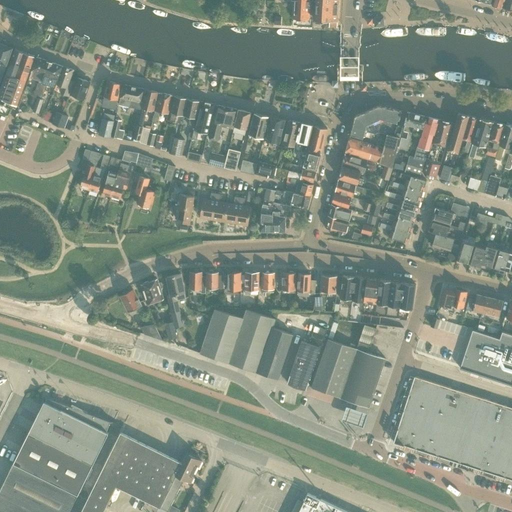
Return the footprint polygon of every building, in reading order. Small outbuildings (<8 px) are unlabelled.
[(312,14),(313,1),(309,1),(309,0),(291,0),(292,0),(294,0),(293,18),(308,19),(308,14),(312,14)] [(316,0),(315,20),(329,21),(329,27),(337,27),(337,21),(338,0),(316,0)] [(511,0),(504,0),(503,7),(511,9),(511,0)] [(375,19),(375,26),(384,26),(383,17),(375,17),(375,19)] [(0,61),(0,62),(0,81),(0,82),(7,64),(6,64),(12,47),(0,43),(0,61)] [(15,76),(24,52),(15,48),(7,73),(15,76)] [(34,55),(24,52),(15,76),(7,73),(0,92),(0,97),(17,105),(34,55)] [(37,98),(50,61),(37,56),(30,77),(40,80),(39,83),(38,82),(33,96),(36,97),(37,98)] [(55,86),(56,83),(62,65),(50,61),(37,98),(36,97),(32,111),(37,113),(42,99),(41,99),(46,85),(44,85),(45,82),(55,86)] [(62,65),(56,83),(64,86),(62,94),(69,96),(74,81),(70,80),(74,69),(62,65)] [(84,98),(90,81),(77,77),(71,94),(84,98)] [(116,105),(121,83),(108,80),(105,96),(112,98),(111,104),(116,105)] [(130,106),(134,86),(124,84),(119,104),(130,106)] [(145,89),(134,86),(130,106),(140,109),(145,89)] [(134,137),(134,138),(140,140),(143,126),(146,115),(147,109),(154,110),(158,91),(146,89),(140,114),(137,124),(135,132),(134,137)] [(168,113),(173,94),(160,92),(152,122),(157,123),(159,111),(168,113)] [(183,115),(187,98),(175,95),(170,121),(175,122),(177,114),(183,115)] [(199,100),(187,98),(183,115),(190,117),(188,125),(194,126),(199,100)] [(209,127),(214,104),(202,101),(196,124),(195,124),(193,133),(198,134),(200,125),(209,127)] [(9,107),(0,102),(0,110),(6,113),(9,107)] [(238,109),(217,104),(210,138),(219,140),(221,133),(222,126),(227,127),(234,128),(238,109)] [(372,133),(378,130),(387,133),(394,134),(397,124),(397,122),(399,123),(402,110),(379,105),(379,104),(367,110),(355,115),(355,116),(350,134),(363,137),(363,134),(365,135),(371,137),(372,133)] [(245,135),(251,111),(239,109),(235,126),(240,127),(239,133),(245,135)] [(415,126),(418,114),(408,111),(404,123),(405,123),(403,130),(408,131),(406,138),(401,137),(398,148),(407,150),(412,132),(413,125),(415,126)] [(58,125),(63,114),(57,112),(53,123),(58,125)] [(263,138),(268,116),(254,112),(249,135),(263,138)] [(460,138),(467,115),(458,113),(448,150),(458,153),(462,139),(460,138)] [(69,116),(63,114),(58,125),(64,128),(69,116)] [(412,132),(421,134),(423,134),(428,116),(418,114),(415,126),(413,125),(412,132)] [(471,142),(478,118),(467,115),(460,138),(462,139),(467,140),(464,150),(467,152),(468,152),(471,142)] [(285,119),(270,116),(263,144),(269,146),(270,141),(279,143),(285,119)] [(439,119),(428,116),(423,134),(421,134),(418,145),(414,157),(409,155),(405,170),(420,175),(421,172),(425,160),(426,156),(428,157),(430,149),(439,119)] [(114,121),(102,118),(99,134),(110,137),(114,121)] [(478,118),(471,142),(472,143),(470,151),(475,153),(475,152),(476,152),(478,144),(485,146),(492,121),(478,118)] [(121,121),(115,119),(111,136),(117,137),(121,121)] [(453,122),(439,119),(430,149),(428,157),(426,156),(425,160),(421,172),(436,176),(440,162),(434,160),(438,144),(446,146),(453,122)] [(300,122),(289,120),(283,144),(294,146),(300,122)] [(496,156),(498,149),(505,124),(492,121),(485,146),(484,150),(485,153),(496,156)] [(309,144),(313,125),(300,122),(296,140),(303,142),(301,151),(307,152),(309,144)] [(387,133),(383,147),(379,162),(385,164),(392,166),(400,136),(403,125),(397,124),(394,134),(387,133)] [(511,125),(505,124),(498,149),(496,156),(495,159),(501,160),(505,146),(511,148),(511,145),(511,125)] [(314,125),(308,150),(321,153),(327,128),(314,125)] [(156,134),(150,132),(147,144),(153,146),(156,134)] [(175,153),(178,138),(172,137),(169,152),(175,153)] [(346,152),(357,155),(360,141),(349,137),(346,152)] [(184,139),(178,138),(175,153),(181,155),(184,139)] [(236,170),(243,143),(237,141),(235,150),(229,149),(224,167),(236,170)] [(360,141),(357,155),(368,158),(372,144),(360,141)] [(368,158),(379,162),(383,147),(372,144),(368,158)] [(96,166),(97,161),(100,153),(93,151),(91,150),(88,159),(91,160),(89,164),(87,164),(84,172),(80,187),(89,189),(96,166)] [(317,169),(321,153),(308,150),(306,159),(305,158),(303,166),(317,169)] [(364,172),(367,160),(345,153),(342,165),(364,172)] [(100,167),(96,166),(89,189),(98,192),(102,177),(104,169),(106,169),(110,156),(104,154),(100,167)] [(226,158),(211,154),(209,164),(223,168),(226,158)] [(118,170),(119,170),(121,162),(122,159),(111,156),(109,166),(119,168),(118,170)] [(250,161),(243,159),(240,171),(247,172),(254,174),(257,163),(250,161)] [(274,177),(277,164),(258,160),(257,163),(255,173),(274,177)] [(405,163),(395,161),(393,168),(403,170),(405,163)] [(119,170),(118,173),(111,196),(120,198),(123,188),(126,189),(129,176),(127,175),(130,165),(121,162),(119,170)] [(171,181),(175,166),(168,164),(164,179),(171,181)] [(392,166),(385,164),(381,177),(388,180),(392,166)] [(450,181),(452,174),(451,173),(453,167),(444,164),(439,178),(450,181)] [(357,183),(361,171),(342,165),(339,177),(357,183)] [(286,177),(287,169),(277,167),(275,175),(286,177)] [(302,169),(301,173),(300,179),(304,180),(314,182),(316,172),(302,169)] [(118,173),(114,172),(109,170),(107,179),(102,193),(111,196),(118,173)] [(300,179),(301,173),(289,170),(288,176),(300,179)] [(406,179),(405,185),(423,190),(426,180),(408,174),(401,172),(400,176),(406,179)] [(457,183),(459,179),(460,176),(452,174),(450,181),(457,183)] [(149,179),(143,177),(140,176),(135,192),(139,192),(139,193),(140,193),(137,203),(142,205),(143,206),(147,207),(148,206),(149,207),(154,191),(146,189),(149,179)] [(297,184),(295,192),(310,195),(313,184),(303,182),(304,180),(300,179),(296,178),(291,177),(290,182),(297,184)] [(362,192),(363,187),(338,179),(335,191),(353,197),(354,190),(362,192)] [(485,193),(489,181),(482,179),(479,191),(485,193)] [(403,189),(401,195),(420,200),(423,190),(405,185),(394,181),(392,185),(403,189)] [(497,197),(501,182),(500,182),(499,184),(489,181),(485,193),(495,195),(495,196),(497,197)] [(509,185),(501,182),(497,197),(504,199),(509,185)] [(273,202),(275,190),(266,188),(264,200),(273,202)] [(177,205),(192,208),(195,191),(188,190),(187,194),(179,193),(177,205)] [(283,192),(276,190),(275,198),(281,199),(283,192)] [(310,195),(295,192),(294,192),(284,190),(283,196),(292,198),(291,203),(307,207),(310,195)] [(400,199),(398,205),(417,211),(420,200),(401,195),(390,191),(385,190),(384,194),(400,199)] [(200,217),(212,219),(216,193),(211,192),(210,196),(212,197),(211,200),(203,198),(200,217)] [(348,208),(351,197),(335,192),(332,203),(348,208)] [(212,219),(224,221),(227,202),(218,201),(219,199),(221,198),(221,194),(216,193),(212,219)] [(224,221),(236,223),(240,197),(235,196),(234,200),(236,201),(235,204),(227,202),(224,221)] [(240,197),(236,223),(248,225),(251,206),(242,205),(243,202),(244,202),(245,197),(240,197)] [(273,204),(274,202),(264,200),(263,203),(261,212),(262,212),(261,228),(272,228),(273,214),(272,214),(273,204)] [(397,209),(395,215),(414,221),(417,211),(398,205),(387,202),(383,200),(382,205),(397,209)] [(378,215),(381,203),(373,201),(370,212),(378,215)] [(291,206),(281,204),(274,202),(273,204),(272,214),(273,214),(272,228),(284,229),(284,216),(291,216),(291,206)] [(328,215),(349,220),(352,209),(348,208),(332,203),(328,215)] [(190,224),(192,208),(177,205),(176,217),(183,219),(183,223),(190,224)] [(455,213),(450,211),(435,207),(432,219),(450,224),(452,218),(454,219),(455,213)] [(394,220),(392,226),(411,231),(414,221),(395,215),(384,212),(383,216),(394,220)] [(346,232),(349,220),(328,215),(325,227),(335,230),(346,232)] [(377,217),(369,215),(367,222),(375,225),(377,217)] [(500,219),(495,217),(493,223),(505,226),(508,216),(502,215),(500,219)] [(428,230),(433,232),(448,236),(450,231),(448,230),(450,224),(432,219),(428,230)] [(411,231),(392,226),(381,222),(380,226),(391,230),(389,236),(407,242),(411,231)] [(372,234),(374,227),(364,224),(362,232),(372,234)] [(433,232),(431,236),(434,237),(432,246),(440,248),(441,247),(456,252),(458,246),(452,245),(454,238),(448,236),(433,232)] [(469,263),(474,244),(468,242),(469,239),(463,238),(457,259),(469,263)] [(475,244),(474,244),(469,263),(476,265),(475,268),(480,269),(481,266),(487,245),(486,245),(482,243),(483,241),(476,239),(475,244)] [(487,245),(481,266),(485,268),(486,265),(493,267),(498,248),(492,246),(493,243),(487,242),(486,245),(487,245)] [(498,248),(493,267),(500,269),(499,272),(504,273),(504,270),(511,249),(506,247),(505,250),(498,248)] [(223,287),(224,275),(218,275),(218,271),(214,271),(213,270),(210,270),(209,271),(207,271),(206,287),(223,287)] [(241,283),(242,274),(241,274),(241,272),(239,272),(238,270),(235,270),(234,272),(228,272),(228,289),(241,289),(241,283)] [(242,274),(241,283),(245,283),(245,292),(250,292),(250,289),(258,289),(259,272),(257,272),(256,270),(253,270),(251,272),(246,272),(245,274),(242,274)] [(202,271),(190,271),(190,288),(201,288),(201,292),(206,292),(206,275),(202,275),(202,271)] [(295,289),(296,272),(294,272),(293,271),(289,271),(288,272),(283,272),(283,289),(295,289)] [(274,288),(274,272),(263,272),(263,288),(274,288)] [(181,273),(167,276),(171,294),(167,295),(171,312),(180,310),(177,299),(186,297),(185,291),(181,273)] [(309,292),(315,292),(316,280),(310,279),(311,273),(299,273),(297,289),(309,290),(309,292)] [(335,292),(336,275),(322,274),(321,288),(321,291),(335,292)] [(354,276),(343,275),(340,298),(352,299),(355,277),(354,277),(354,276)] [(355,276),(355,277),(352,299),(364,301),(367,278),(366,278),(367,277),(355,276)] [(367,277),(367,278),(364,301),(376,303),(379,279),(367,277)] [(380,278),(380,279),(379,279),(376,303),(388,304),(391,281),(390,281),(391,280),(380,278)] [(148,302),(163,297),(157,279),(149,281),(147,281),(144,282),(143,283),(141,284),(148,302)] [(391,280),(391,281),(388,304),(400,306),(403,283),(402,282),(403,282),(391,280)] [(403,282),(403,283),(400,306),(412,307),(416,284),(403,282)] [(141,305),(141,304),(133,288),(127,291),(125,291),(122,292),(122,294),(121,295),(129,311),(132,316),(143,309),(141,305)] [(443,290),(440,305),(450,307),(450,308),(465,311),(466,306),(464,305),(467,291),(462,290),(460,289),(458,288),(456,288),(455,288),(454,290),(447,288),(443,290)] [(322,293),(315,292),(314,308),(325,310),(326,296),(322,296),(322,293)] [(487,300),(488,296),(477,293),(476,299),(469,297),(466,308),(473,310),(482,312),(485,300),(487,300)] [(503,300),(488,296),(487,300),(485,300),(482,312),(480,319),(484,320),(486,313),(499,316),(503,300)] [(200,352),(257,372),(275,318),(246,308),(243,317),(215,308),(200,352)] [(275,318),(257,372),(277,378),(292,334),(287,332),(291,319),(277,314),(275,318)] [(437,327),(439,319),(434,317),(431,325),(437,327)] [(162,339),(154,322),(141,326),(144,334),(162,339)] [(174,325),(173,322),(165,324),(169,339),(176,338),(174,325)] [(327,330),(315,325),(309,341),(321,346),(327,330)] [(511,333),(502,331),(500,338),(473,329),(461,367),(511,384),(511,333)] [(328,338),(312,386),(334,394),(340,396),(363,404),(368,406),(384,358),(384,357),(366,351),(369,344),(359,341),(356,348),(328,338)] [(306,389),(320,347),(301,340),(287,382),(306,389)] [(511,479),(511,407),(414,376),(393,442),(511,479)] [(28,432),(29,432),(14,463),(13,462),(0,489),(0,511),(68,511),(108,432),(106,432),(110,421),(113,422),(113,421),(44,396),(44,397),(46,398),(45,401),(44,401),(28,432)] [(182,462),(129,435),(120,431),(80,511),(102,511),(116,485),(168,511),(184,478),(191,482),(194,475),(193,475),(194,471),(196,472),(202,460),(187,453),(190,447),(189,447),(182,462)] [(347,511),(307,493),(298,511),(347,511)]
